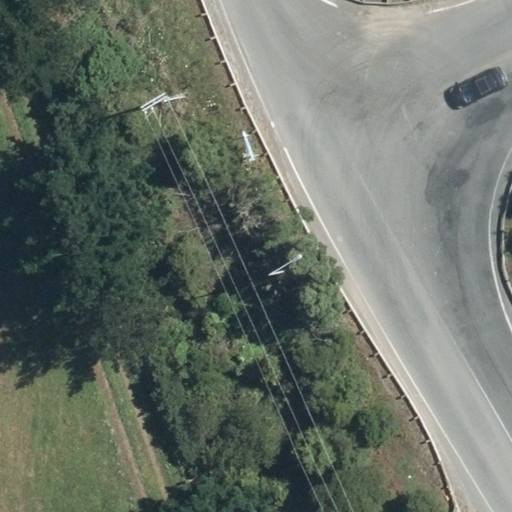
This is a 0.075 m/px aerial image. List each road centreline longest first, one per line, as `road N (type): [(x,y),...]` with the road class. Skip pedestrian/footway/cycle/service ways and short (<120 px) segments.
road 1 (tertiary): [(511,409),(321,124)]
road 2 (tertiary): [(511,45),(321,124)]
road 3 (motorway): [(321,124),(263,0)]
